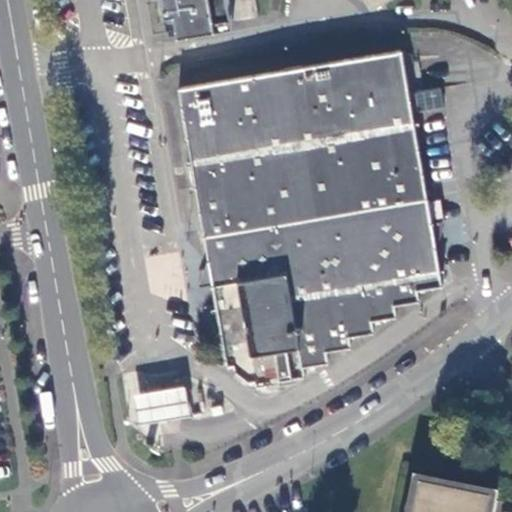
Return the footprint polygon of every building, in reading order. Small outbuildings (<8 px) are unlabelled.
[(184,32),(229,26),(224,0),(168,0),(169,5),(179,4),(184,32)] [(511,0),(363,0),(370,11),(388,0),(511,0)] [(400,52),(178,90),(225,366),(232,366),(233,372),(247,387),(252,387),(254,394),(279,389),(279,386),(303,382),(302,371),(327,367),(324,355),(349,350),(348,341),(372,337),(370,323),(395,319),(392,308),(417,303),(416,291),(439,286),(400,52)] [(440,90),(416,91),(417,107),(441,107),(440,90)] [(190,405),(188,393),(184,394),(179,395),(182,407),(186,406),(190,405)] [(488,511),(491,501),(421,486),(415,511),(488,511)]
